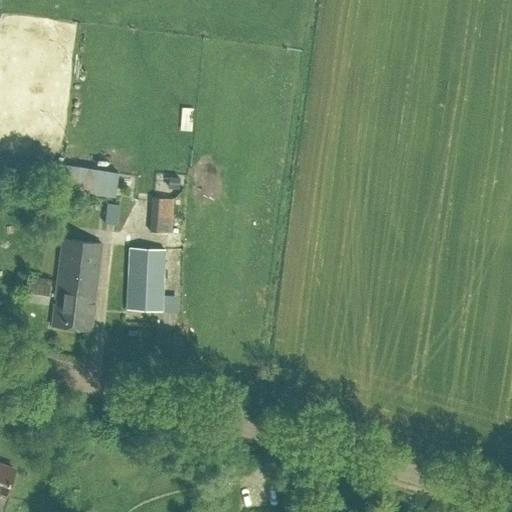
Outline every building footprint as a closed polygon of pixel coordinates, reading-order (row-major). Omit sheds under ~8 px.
[(114,197),(118,174),(118,172),(77,165),(77,170),(73,190),(114,197)] [(58,186),(61,170),(35,166),(32,182),(58,186)] [(178,178),(168,177),(168,180),(167,188),(178,188),(178,181),(178,178)] [(152,198),(150,230),(169,232),(172,199),(152,198)] [(50,326),(88,331),(99,244),(60,239),(50,326)] [(130,248),(127,308),(160,310),(163,249),(130,248)] [(25,292),(49,296),(51,279),(27,276),(25,292)] [(0,493),(4,495),(13,468),(0,464),(0,493)]
